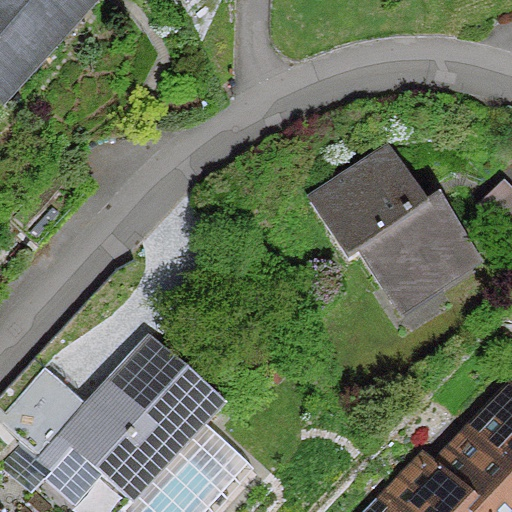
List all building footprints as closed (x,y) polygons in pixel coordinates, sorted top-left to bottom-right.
[(0,0),(0,107),(98,0),(0,0)] [(354,256),(385,305),(468,251),(434,200),(421,209),(384,152),(305,204),(343,263),(354,256)] [(511,214),(511,197),(500,185),(477,206),(498,228),(511,214)] [(152,477),(216,407),(146,342),(55,442),(115,497),(143,468),(152,477)] [(511,402),(505,396),(467,437),(511,479),(511,402)] [(465,511),(511,511),(511,479),(467,437),(429,477),(465,511)] [(380,507),(384,511),(465,511),(429,477),(418,467),(380,507)]
